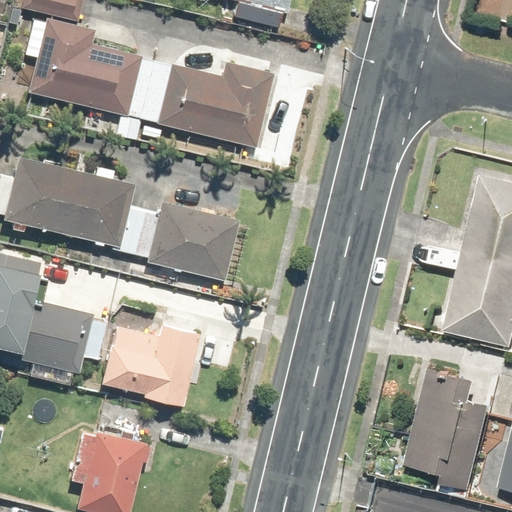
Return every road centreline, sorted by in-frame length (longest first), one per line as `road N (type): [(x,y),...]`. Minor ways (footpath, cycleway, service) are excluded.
road 1 (unclassified): [(383,66),(276,511)]
road 2 (residential): [(511,97),(383,66)]
